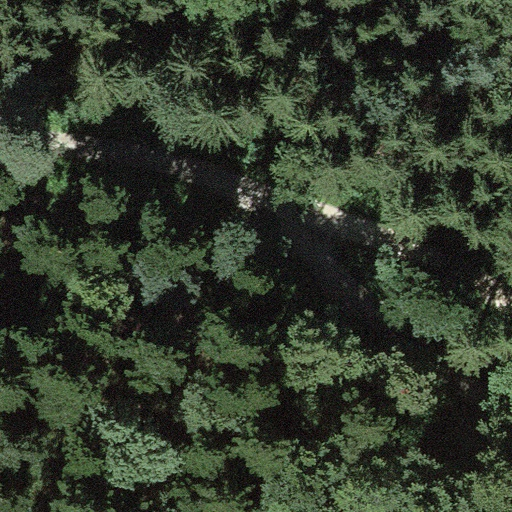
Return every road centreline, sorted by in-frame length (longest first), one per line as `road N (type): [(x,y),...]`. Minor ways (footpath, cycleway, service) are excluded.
road 1 (track): [(0,137),(147,164),(218,195),(511,443)]
road 2 (track): [(511,304),(390,244),(218,195)]
